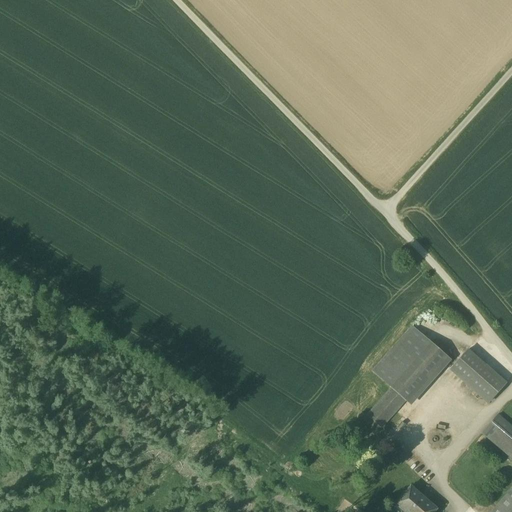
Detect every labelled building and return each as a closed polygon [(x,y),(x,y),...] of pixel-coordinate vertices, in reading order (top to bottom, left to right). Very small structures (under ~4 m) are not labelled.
[(413,327),(373,372),(390,388),(391,388),(431,343),(413,327)] [(431,343),(391,388),(406,401),(445,356),(431,343)] [(506,384),(468,350),(451,368),(489,402),(506,384)] [(392,390),(368,416),(380,427),(404,400),(405,402),(406,401),(391,388),(390,388),(392,390)] [(511,426),(498,415),(482,434),(492,442),(511,459),(511,426)] [(434,510),(420,498),(421,496),(411,487),(395,504),(396,505),(398,503),(408,511),(433,511),(436,509),(434,510)] [(511,511),(511,488),(491,511),(511,511)]
